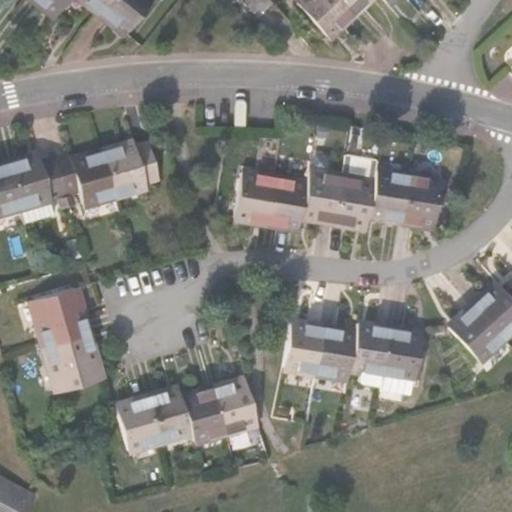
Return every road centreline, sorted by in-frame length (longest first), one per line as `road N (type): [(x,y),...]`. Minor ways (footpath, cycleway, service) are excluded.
road 1 (residential): [(0,95),(239,83),(439,109)]
road 2 (residential): [(124,315),(231,274),(402,274),(484,237),(511,205)]
